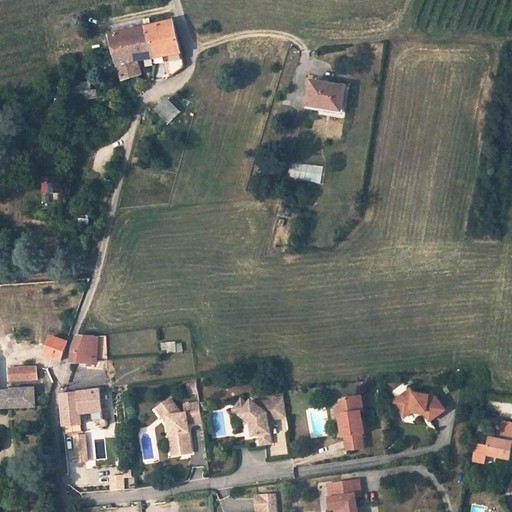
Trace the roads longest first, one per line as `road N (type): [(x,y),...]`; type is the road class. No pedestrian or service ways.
road 1 (residential): [(63,502),(55,395),(94,282),(134,121),(147,95),(188,72),(175,0)]
road 2 (residential): [(294,472),(63,502)]
